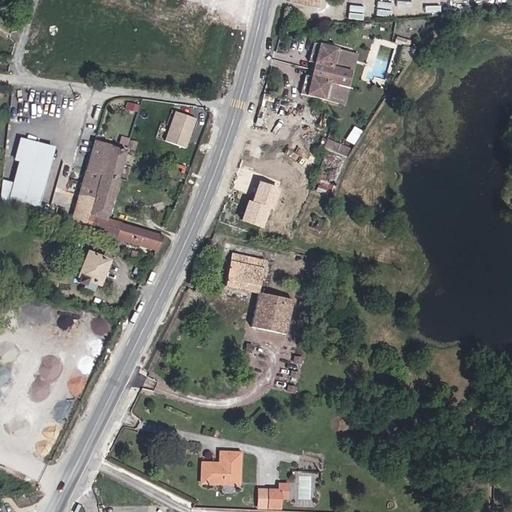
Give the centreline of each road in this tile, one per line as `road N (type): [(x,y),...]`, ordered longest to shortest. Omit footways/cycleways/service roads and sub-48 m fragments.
road 1 (secondary): [(52,511),(199,215),(263,0)]
road 2 (track): [(234,112),(0,78)]
road 3 (track): [(80,454),(191,511)]
